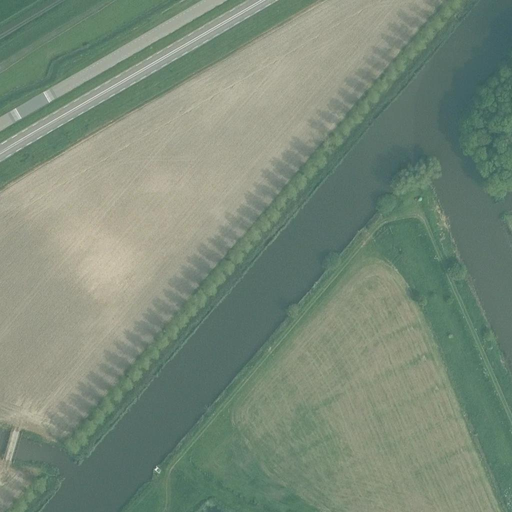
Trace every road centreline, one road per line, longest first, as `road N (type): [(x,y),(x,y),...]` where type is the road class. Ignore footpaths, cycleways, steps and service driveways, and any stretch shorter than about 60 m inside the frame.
road 1 (track): [(164,511),(168,470),(372,230),(407,215),(424,220),(511,420)]
road 2 (primary): [(0,152),(261,0)]
road 3 (unclassified): [(0,124),(213,0)]
